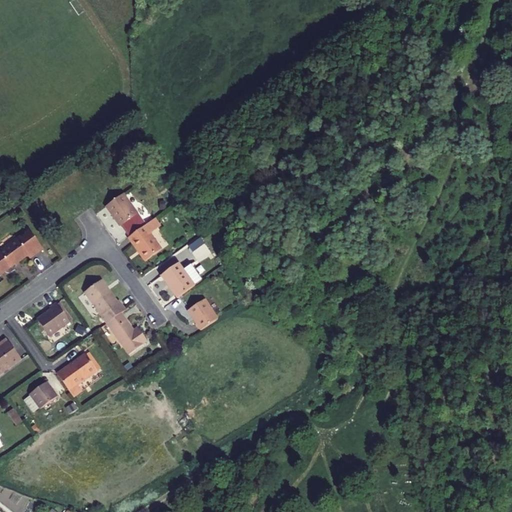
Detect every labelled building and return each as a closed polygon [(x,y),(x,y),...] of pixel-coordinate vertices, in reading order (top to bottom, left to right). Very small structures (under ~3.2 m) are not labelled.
[(122,195),(104,208),(119,228),(137,215),(122,195)] [(155,219),(126,241),(143,263),(159,250),(148,235),(160,226),(155,219)] [(5,248),(0,251),(16,272),(17,269),(15,267),(27,257),(31,261),(43,251),(28,231),(15,241),(16,243),(9,248),(5,248)] [(0,274),(0,275),(4,273),(8,275),(12,275),(16,272),(0,251),(0,274)] [(177,300),(201,283),(192,271),(186,275),(178,263),(159,276),(177,300)] [(101,284),(84,297),(106,328),(119,319),(126,313),(118,303),(116,305),(101,284)] [(203,299),(185,311),(200,332),(218,320),(203,299)] [(52,314),(37,324),(49,341),(74,324),(60,304),(50,311),(52,314)] [(130,335),(119,319),(106,328),(104,329),(127,360),(145,347),(138,337),(134,340),(130,335)] [(0,379),(23,362),(7,341),(0,346),(0,379)] [(83,357),(58,378),(71,394),(76,401),(82,396),(77,389),(97,373),(83,357)] [(56,398),(45,383),(30,394),(31,396),(25,400),(34,412),(40,408),(41,409),(56,398)]
